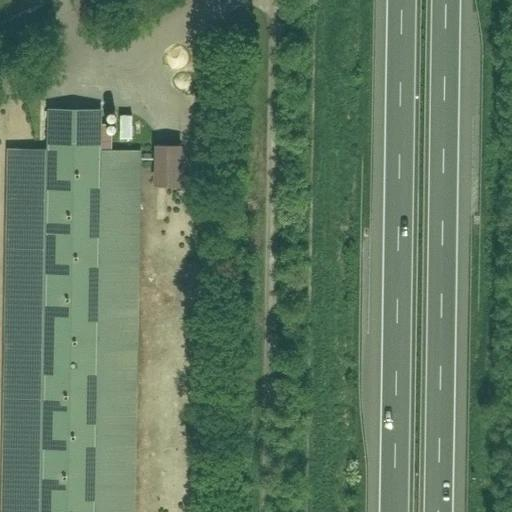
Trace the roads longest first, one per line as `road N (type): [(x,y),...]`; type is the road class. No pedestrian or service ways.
road 1 (motorway): [(401,0),(393,511)]
road 2 (motorway): [(440,511),(447,0)]
road 3 (track): [(276,0),(273,511)]
